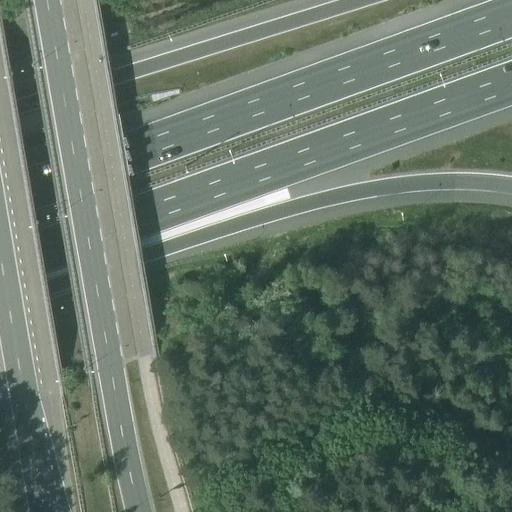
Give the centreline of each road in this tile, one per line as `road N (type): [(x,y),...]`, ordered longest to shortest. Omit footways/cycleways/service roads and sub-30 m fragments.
road 1 (motorway): [(511,15),(0,201)]
road 2 (motorway): [(0,267),(511,83)]
road 3 (motorway): [(0,287),(364,190),(511,183)]
road 4 (primary): [(138,511),(45,0)]
road 5 (motorway): [(364,0),(0,111)]
road 6 (primary): [(0,261),(44,511)]
